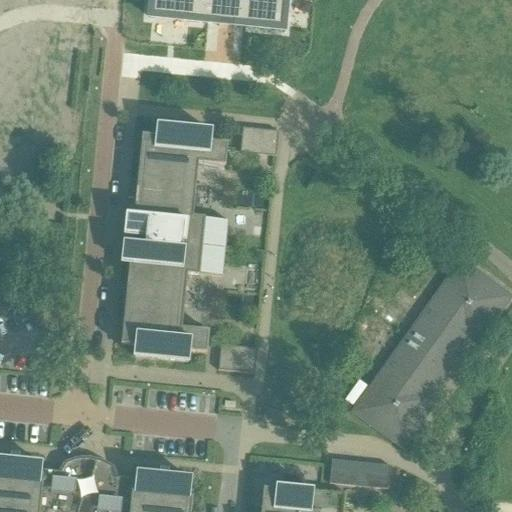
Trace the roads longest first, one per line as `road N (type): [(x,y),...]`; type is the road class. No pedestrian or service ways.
road 1 (residential): [(78,416),(115,44),(107,27)]
road 2 (residential): [(447,511),(426,471),(511,344)]
road 3 (residential): [(78,416),(231,431)]
